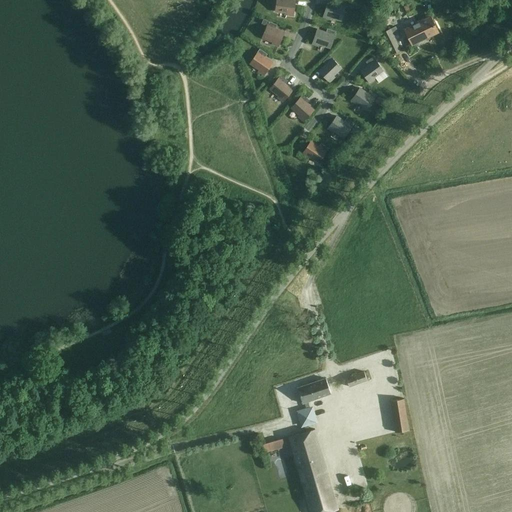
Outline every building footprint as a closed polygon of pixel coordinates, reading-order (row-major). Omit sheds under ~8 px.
[(276,0),(275,11),(286,12),(286,14),(293,15),(295,0),(293,0),(276,0)] [(323,17),(330,19),(330,17),(341,20),(345,8),(346,4),(340,2),(338,6),(328,2),(323,17)] [(414,24),(405,28),(412,44),(438,32),(430,16),(414,24)] [(275,24),(269,21),(263,19),(262,23),(267,25),(262,37),(273,41),(272,43),(278,46),(284,32),(274,28),(275,24)] [(317,29),(312,43),(319,46),(320,44),(330,48),(334,35),(336,31),(329,29),(328,33),(317,29)] [(392,54),(400,50),(390,29),(382,32),(392,54)] [(250,63),(259,69),(258,71),(264,75),(273,62),(263,56),(266,53),(260,49),(258,52),(250,63)] [(327,63),(319,71),(330,82),(335,77),(333,75),(341,68),(332,58),(329,55),(324,60),(327,63)] [(370,64),(361,70),(370,83),(375,78),(374,77),(383,70),(376,60),(375,60),(373,56),(368,61),(370,64)] [(279,95),(277,97),(283,101),(292,90),(284,83),(286,79),(281,75),(278,78),(270,88),(279,95)] [(351,100),(357,104),(358,103),(367,109),(375,98),(377,95),(371,91),(369,94),(360,88),(351,100)] [(300,115),(298,116),(304,121),(314,110),(305,102),(308,99),(303,94),(300,97),(291,107),(300,115)] [(328,128),(334,132),(335,131),(344,137),(351,126),(354,123),(348,119),(346,122),(336,116),(328,128)] [(308,157),(309,156),(318,162),(326,151),(328,148),(322,144),(320,147),(311,141),(302,153),(308,157)] [(324,159),(321,165),(325,168),(329,163),(324,159)] [(346,379),(349,387),(367,381),(364,373),(346,379)] [(326,378),(297,387),(302,403),(304,402),(307,411),(300,413),(306,431),(309,430),(307,421),(313,419),(308,401),(331,393),(326,378)] [(403,399),(391,401),(397,433),(409,431),(403,399)] [(306,431),(288,436),(310,511),(326,511),(338,509),(315,429),(309,430),(306,431)] [(285,447),(282,438),(263,444),(265,453),(285,447)]
